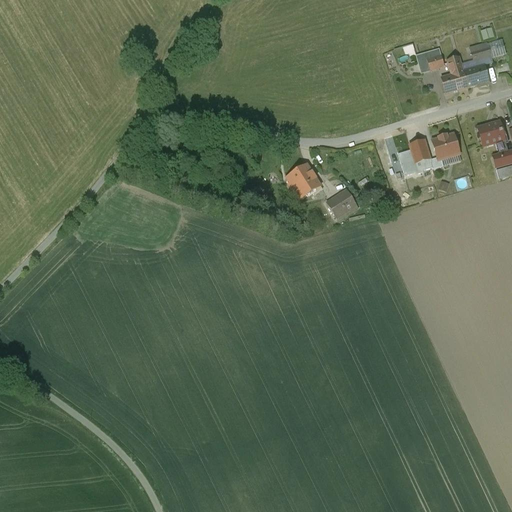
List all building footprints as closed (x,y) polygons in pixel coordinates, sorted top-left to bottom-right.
[(479,31),(482,41),(494,38),(490,28),(479,31)] [(487,49),(470,53),(473,62),(489,57),(487,49)] [(438,51),(416,57),(421,75),(429,72),(426,61),(440,57),(438,51)] [(440,57),(426,61),(429,72),(443,68),(440,57)] [(447,63),(451,77),(462,73),(458,60),(447,63)] [(483,67),(462,73),(467,89),(480,86),(480,87),(488,85),(483,67)] [(451,77),(440,80),(445,95),(467,89),(462,73),(451,77)] [(498,125),(491,127),(491,126),(477,130),(483,149),(496,145),(504,143),(504,142),(499,124),(498,124),(498,125)] [(445,137),(438,139),(439,140),(432,143),(434,149),(437,162),(440,161),(458,155),(453,136),(445,138),(445,137)] [(504,143),(496,145),(499,156),(507,154),(504,143)] [(437,162),(434,149),(425,152),(431,171),(443,168),(440,161),(437,162)] [(499,156),(492,158),(495,170),(511,164),(511,152),(507,154),(499,156)] [(320,188),(306,166),(286,179),(289,184),(287,186),(290,191),(293,190),(300,201),(320,188)] [(511,167),(496,172),(498,180),(511,176),(511,167)] [(446,192),(448,185),(441,183),(439,190),(446,192)] [(346,192),(325,205),(335,220),(356,207),(346,192)]
